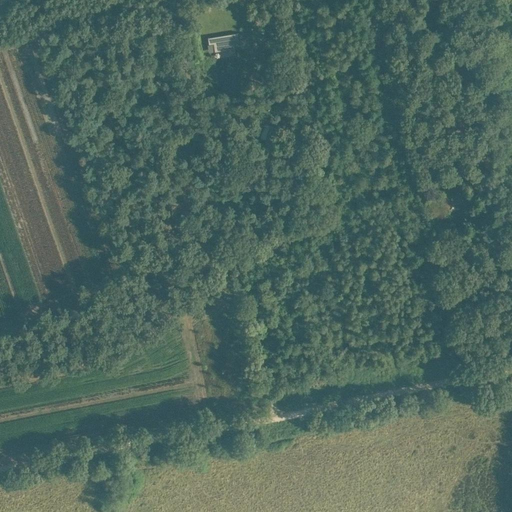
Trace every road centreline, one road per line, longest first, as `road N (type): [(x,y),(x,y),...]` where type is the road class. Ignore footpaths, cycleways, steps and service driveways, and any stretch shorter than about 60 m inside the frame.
road 1 (track): [(380,393),(0,469)]
road 2 (unknown): [(222,113),(275,414)]
road 3 (track): [(511,369),(380,393)]
